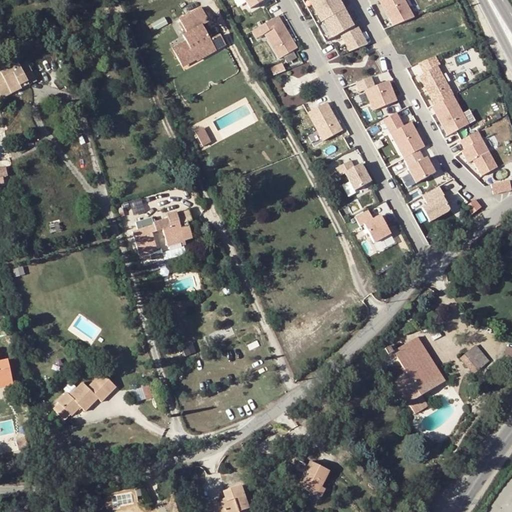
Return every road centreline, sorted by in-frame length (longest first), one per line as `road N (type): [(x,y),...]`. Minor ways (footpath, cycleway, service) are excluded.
road 1 (unclassified): [(432,266),(329,370),(210,452),(0,490)]
road 2 (residential): [(283,0),(432,266)]
road 3 (residential): [(500,208),(444,151),(360,0)]
